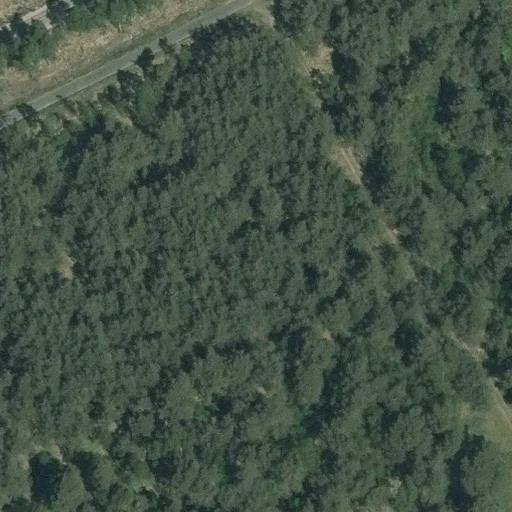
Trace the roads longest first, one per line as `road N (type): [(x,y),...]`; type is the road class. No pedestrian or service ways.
road 1 (track): [(258,0),(310,76),(413,275),(511,430)]
road 2 (unclassified): [(0,122),(246,0)]
